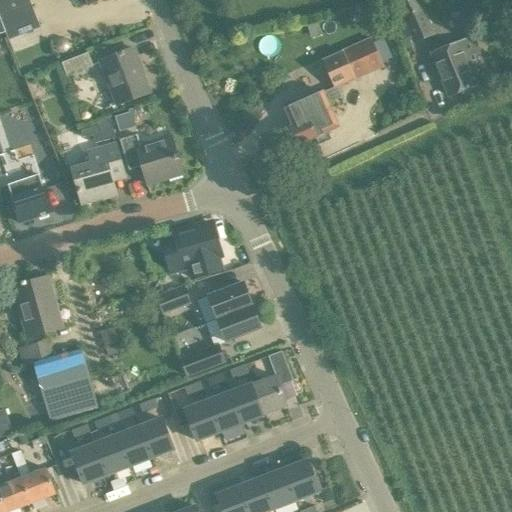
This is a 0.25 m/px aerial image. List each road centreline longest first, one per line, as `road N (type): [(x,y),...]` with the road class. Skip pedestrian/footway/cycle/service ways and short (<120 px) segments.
road 1 (residential): [(99,511),(343,417)]
road 2 (residential): [(343,417),(236,189)]
road 3 (residential): [(0,257),(236,189)]
road 4 (residential): [(236,189),(158,0)]
